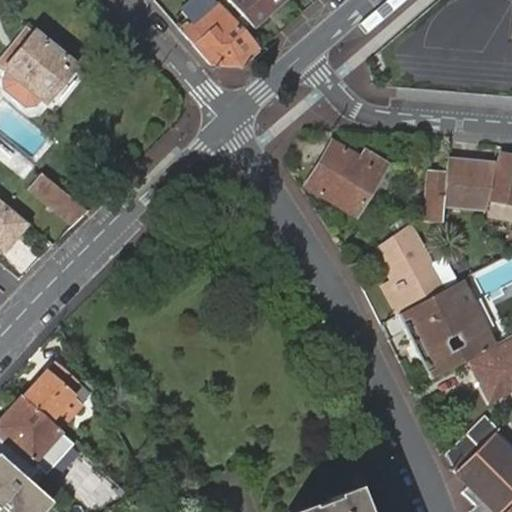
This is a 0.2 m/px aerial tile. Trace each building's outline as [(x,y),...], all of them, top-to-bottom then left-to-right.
[(227,0),(253,28),(284,0),(227,0)] [(240,67),(257,51),(216,5),(208,12),(189,29),(183,34),(186,37),(192,45),(210,65),(240,67)] [(186,25),(179,30),(183,34),(189,29),(186,25)] [(0,63),(0,68),(2,71),(33,33),(28,30),(0,63)] [(33,33),(2,71),(26,90),(41,102),(43,104),(53,92),(63,80),(73,67),(33,33)] [(63,80),(53,92),(56,95),(67,82),(63,80)] [(41,102),(26,90),(18,100),(33,112),(41,102)] [(356,159),(329,143),(304,186),(353,216),(385,164),(362,149),(356,159)] [(511,157),(500,156),(491,200),(511,204),(511,157)] [(444,175),(442,199),(460,200),(464,164),(446,162),(444,175)] [(442,199),(441,209),(484,214),(487,197),(473,196),(476,165),(464,164),(460,200),(442,199)] [(487,197),(493,166),(476,165),(473,196),(487,197)] [(422,221),(422,222),(440,224),(441,209),(442,199),(444,175),(426,174),(423,213),(422,221)] [(29,190),(72,226),(86,212),(42,176),(29,190)] [(0,201),(0,249),(2,250),(25,224),(0,201)] [(414,220),(422,221),(423,213),(415,212),(414,220)] [(373,249),(388,280),(404,311),(441,290),(428,264),(408,224),(373,249)] [(428,264),(441,290),(454,283),(440,257),(428,264)] [(393,317),(396,315),(404,311),(388,280),(378,286),(393,317)] [(396,315),(429,381),(493,347),(457,282),(454,283),(441,290),(404,311),(396,315)] [(511,339),(468,363),(488,402),(511,388),(511,339)] [(25,404),(57,432),(80,406),(70,397),(71,395),(66,391),(75,381),(54,362),(45,372),(21,400),(25,404)] [(90,394),(75,381),(66,391),(71,395),(70,397),(80,406),(90,394)] [(29,462),(57,432),(25,404),(21,400),(8,413),(0,422),(0,461),(17,476),(29,462)] [(444,455),(453,472),(477,448),(464,435),(444,455)] [(468,511),(498,511),(511,498),(511,458),(489,436),(477,448),(453,472),(467,486),(460,493),(474,506),(468,511)] [(0,511),(40,511),(48,504),(17,476),(0,461),(0,511)] [(304,509),(294,511),(358,511),(351,493),(349,490),(328,499),(330,502),(305,511),(304,509)]
